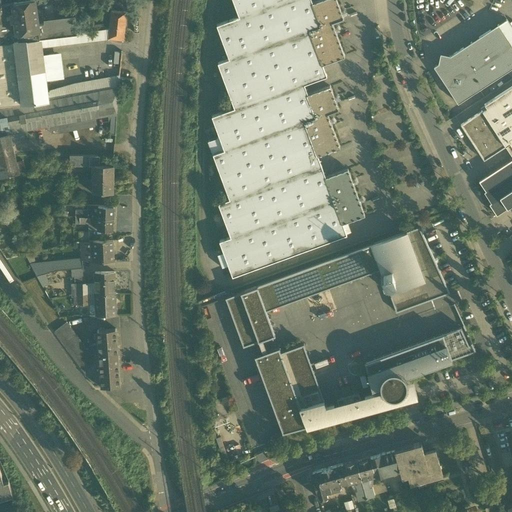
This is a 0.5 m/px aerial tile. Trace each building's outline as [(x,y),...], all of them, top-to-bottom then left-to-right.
[(1,0),(0,0),(0,34),(3,34),(39,30),(38,22),(38,19),(36,9),(35,0),(22,0),(2,3),(1,0)] [(228,265),(232,276),(347,234),(343,223),(347,221),(365,215),(348,168),(325,176),(318,155),(340,147),(328,113),(339,109),(330,85),(308,93),(304,84),(327,75),(322,64),(345,56),(332,22),(344,18),(337,0),(317,0),(312,2),(311,0),(233,0),(239,16),(217,24),(229,58),(218,62),(234,107),(212,116),(219,137),(224,150),(213,154),(229,199),(218,203),(231,237),(219,241),(223,252),(228,265)] [(109,38),(123,40),(126,12),(112,11),(110,29),(109,38)] [(40,37),(77,33),(77,30),(76,18),(45,21),(38,22),(39,30),(40,37)] [(511,27),(506,19),(490,30),(503,50),(511,44),(511,45),(511,27)] [(77,33),(40,37),(41,46),(44,46),(109,38),(110,29),(104,29),(95,31),(87,32),(77,33)] [(39,30),(3,34),(4,43),(21,41),(21,40),(40,37),(39,30)] [(434,67),(458,103),(511,68),(511,45),(511,44),(503,50),(490,30),(450,56),(438,64),(434,67)] [(42,55),(41,46),(40,37),(21,40),(21,41),(4,43),(0,43),(0,105),(48,100),(47,91),(45,81),(45,79),(43,60),(42,55)] [(61,53),(42,55),(43,60),(62,58),(64,76),(45,79),(45,81),(65,79),(61,53)] [(440,54),(438,64),(450,56),(440,54)] [(62,58),(43,60),(45,79),(64,76),(62,58)] [(95,79),(97,91),(100,90),(119,87),(120,75),(95,79)] [(97,91),(95,79),(74,83),(47,91),(48,100),(97,91)] [(486,108),(482,110),(505,146),(510,144),(511,147),(511,86),(484,104),(486,108)] [(119,87),(100,90),(98,118),(111,115),(117,114),(119,87)] [(96,118),(98,118),(100,90),(97,91),(48,100),(0,105),(0,135),(10,133),(23,131),(50,126),(96,118)] [(484,161),(505,146),(482,110),(460,125),(484,161)] [(96,118),(50,126),(51,134),(97,126),(96,118)] [(10,133),(12,144),(25,141),(23,131),(10,133)] [(12,144),(10,133),(0,135),(0,176),(0,178),(20,173),(17,162),(15,154),(12,144)] [(208,141),(213,154),(224,150),(219,137),(208,141)] [(70,166),(93,166),(93,165),(100,165),(100,155),(70,155),(70,166)] [(511,158),(479,181),(486,191),(484,192),(491,203),(489,204),(497,215),(511,205),(511,158)] [(17,162),(20,173),(26,171),(23,160),(17,162)] [(113,165),(100,165),(93,165),(93,166),(93,180),(104,181),(104,183),(113,183),(113,165)] [(76,192),(93,192),(93,180),(76,180),(76,192)] [(104,181),(93,180),(93,192),(113,193),(113,192),(113,183),(104,183),(104,181)] [(76,217),(98,218),(98,206),(87,205),(87,210),(75,210),(75,217),(76,217)] [(98,206),(98,218),(113,218),(113,206),(98,206)] [(89,229),(97,230),(98,218),(76,217),(75,223),(90,224),(89,229)] [(113,218),(98,218),(97,230),(112,230),(113,218)] [(343,223),(347,234),(351,232),(347,221),(343,223)] [(395,278),(386,282),(385,282),(396,312),(449,292),(419,226),(318,264),(326,287),(327,288),(380,268),(382,274),(383,273),(392,270),(395,278)] [(78,232),(79,241),(82,241),(89,241),(88,231),(78,232)] [(113,240),(93,241),(94,262),(94,263),(114,262),(113,240)] [(83,260),(94,262),(93,241),(89,241),(82,241),(83,260)] [(228,265),(223,252),(217,254),(222,267),(228,265)] [(56,262),(57,270),(71,269),(83,268),(83,260),(56,262)] [(257,286),(266,309),(326,287),(318,264),(257,286)] [(71,269),(72,277),(74,277),(84,276),(83,268),(71,269)] [(392,270),(383,273),(386,282),(395,278),(392,270)] [(95,283),(95,294),(115,294),(114,271),(95,272),(95,283)] [(40,275),(37,276),(42,286),(49,285),(46,274),(40,275)] [(78,294),(87,294),(87,283),(85,283),(78,283),(78,287),(74,287),(74,295),(78,294)] [(87,283),(87,294),(95,294),(95,283),(87,283)] [(243,345),(243,346),(259,341),(262,339),(275,335),(275,333),(274,333),(265,310),(266,309),(257,286),(225,298),(226,299),(243,345)] [(88,305),(87,294),(78,294),(79,305),(88,305)] [(96,305),(95,294),(87,294),(88,305),(89,305),(96,305)] [(115,315),(115,294),(95,294),(96,305),(96,315),(115,315)] [(54,332),(95,386),(101,386),(100,364),(94,364),(93,355),(87,349),(67,322),(54,332)] [(372,388),(380,385),(380,382),(381,378),(385,373),(389,371),(394,370),(399,371),(403,374),(405,376),(472,351),(475,350),(464,325),(461,326),(459,327),(459,328),(366,362),(366,361),(364,362),(372,388)] [(101,386),(101,387),(120,385),(116,329),(97,330),(98,345),(99,355),(93,355),(94,364),(100,364),(101,386)] [(281,352),(300,406),(323,400),(303,345),(304,345),(303,344),(281,352)] [(87,349),(93,355),(99,355),(98,345),(91,345),(87,349)] [(283,432),(306,426),(300,406),(281,352),(280,352),(279,348),(280,348),(279,346),(267,351),(263,352),(255,356),(257,362),(258,362),(283,431),(282,431),(283,432)] [(406,379),(405,376),(403,374),(399,371),(394,370),(389,371),(385,373),(381,378),(380,382),(380,385),(380,387),(381,390),(383,393),(388,396),(393,397),(397,397),(401,395),(404,392),(406,388),(407,383),(406,379)] [(397,397),(398,400),(398,401),(417,396),(413,381),(407,383),(406,388),(404,392),(401,395),(397,397)] [(398,400),(397,397),(393,397),(388,396),(383,393),(381,390),(360,396),(359,390),(337,396),(338,402),(326,405),(324,400),(323,400),(300,406),(306,426),(398,400)] [(221,418),(229,415),(224,398),(216,401),(221,418)] [(408,475),(411,484),(443,475),(435,449),(424,452),(421,442),(414,444),(394,449),(400,469),(402,476),(408,475)] [(394,449),(379,454),(381,461),(378,462),(381,472),(383,473),(400,469),(394,449)] [(375,475),(383,473),(381,472),(378,462),(381,461),(379,454),(376,454),(370,456),(375,475)] [(372,476),(375,475),(370,456),(356,460),(366,497),(375,494),(372,485),(370,486),(369,482),(369,477),(372,476)] [(358,499),(366,497),(356,460),(343,464),(347,482),(348,483),(351,482),(354,481),(356,486),(357,489),(355,489),(358,499)] [(342,483),(347,482),(343,464),(315,471),(313,472),(312,474),(312,477),(319,499),(328,497),(326,492),(329,491),(329,492),(341,488),(340,486),(342,483)] [(0,499),(13,495),(9,481),(4,482),(0,470),(0,499)] [(384,482),(372,485),(375,494),(386,491),(384,482)] [(275,494),(274,491),(272,490),(270,490),(250,498),(253,505),(264,500),(264,498),(268,496),(275,494)] [(275,494),(268,496),(271,507),(278,504),(275,494)] [(396,506),(394,498),(387,500),(390,508),(396,506)] [(352,500),(344,502),(346,510),(355,508),(352,500)]
